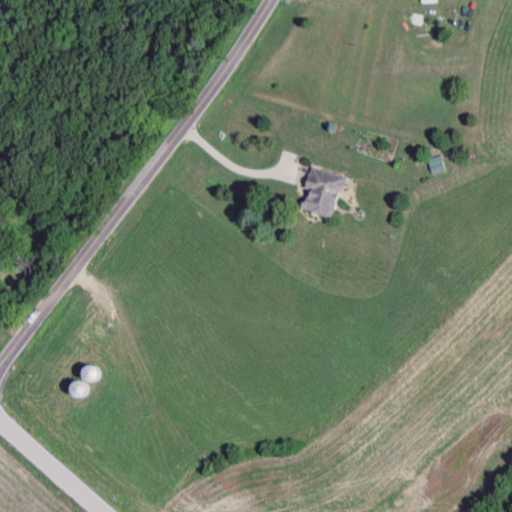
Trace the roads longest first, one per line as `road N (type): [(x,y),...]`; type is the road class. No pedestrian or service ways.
road 1 (residential): [(0,368),(285,0)]
road 2 (secondary): [(93,511),(0,423)]
